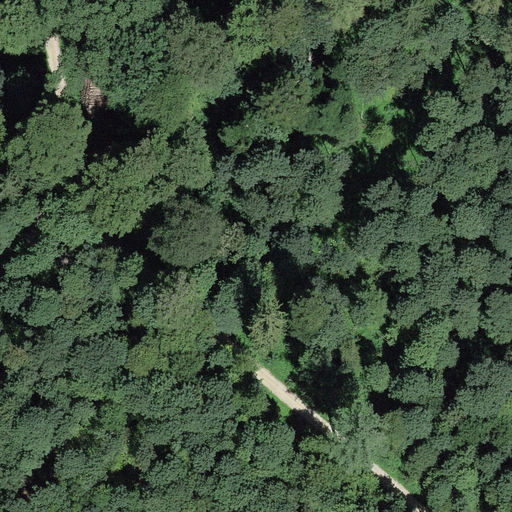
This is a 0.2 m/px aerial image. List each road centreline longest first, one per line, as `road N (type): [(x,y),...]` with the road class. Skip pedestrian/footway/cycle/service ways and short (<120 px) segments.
road 1 (track): [(69,176),(118,263),(426,511)]
road 2 (track): [(44,0),(69,176)]
